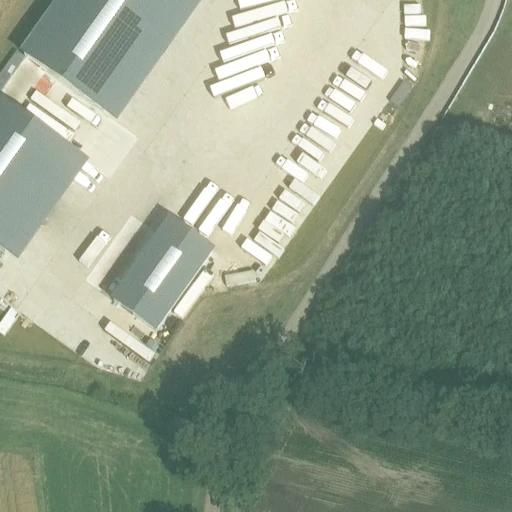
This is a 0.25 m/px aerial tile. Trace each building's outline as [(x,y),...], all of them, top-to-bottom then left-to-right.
[(198,0),(54,0),(17,52),(113,120),(198,0)] [(86,160),(0,99),(0,247),(15,259),(86,160)] [(271,170),(300,124),(290,118),(278,136),(266,129),(249,156),(271,170)] [(232,171),(218,179),(222,187),(213,191),(221,206),(244,195),(232,171)] [(168,217),(108,298),(153,331),(212,249),(168,217)] [(0,300),(0,301),(11,310),(42,265),(30,257),(0,300)] [(75,279),(83,287),(102,266),(94,258),(75,279)]
